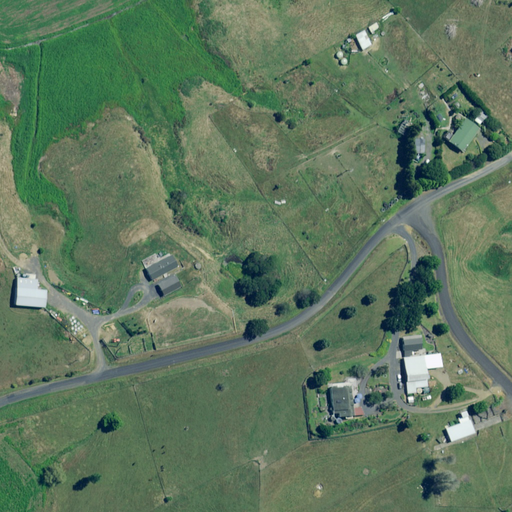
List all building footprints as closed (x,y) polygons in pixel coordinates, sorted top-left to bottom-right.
[(377,28),(375,23),(367,28),(369,32),(377,28)] [(368,46),(360,31),(353,35),(361,50),(368,46)] [(483,118),(478,114),(473,120),(478,124),(483,118)] [(479,129),(465,119),(447,142),(462,152),(479,129)] [(423,154),(424,138),(421,138),(421,132),(414,132),(413,153),(423,154)] [(176,267),(170,255),(145,269),(151,281),(176,267)] [(35,280),(15,278),(13,305),(43,307),(44,290),(34,289),(35,280)] [(424,369),(439,367),(437,354),(425,355),(424,349),(420,349),(419,336),(401,338),(403,357),(402,358),(404,382),(406,394),(414,393),(414,388),(426,387),(425,380),(425,377),(424,369)] [(359,407),(350,408),(347,386),(328,388),(330,414),(336,413),(336,417),(360,415),(359,407)] [(460,416),(457,418),(459,423),(444,428),(449,442),(474,433),(465,410),(459,413),(460,416)]
